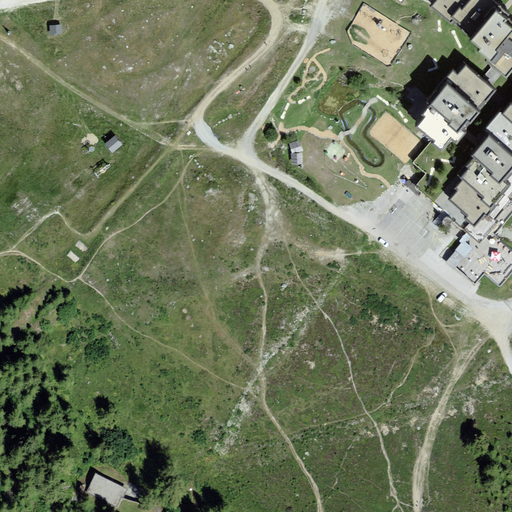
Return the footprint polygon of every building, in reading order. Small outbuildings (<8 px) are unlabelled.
[(511,16),(491,0),(434,0),(431,4),(509,68),(511,63),(511,16)] [(61,25),(48,25),(49,36),(61,36),(61,25)] [(462,65),(416,125),(447,149),(493,89),(462,65)] [(511,103),(503,115),(511,122),(511,103)] [(466,175),(449,196),(478,219),(511,176),(511,150),(491,134),(462,171),(466,175)] [(121,145),(114,136),(103,145),(110,153),(121,145)] [(484,269),(501,282),(511,267),(511,248),(494,235),(489,241),(481,236),(475,244),(474,243),(457,266),(476,280),(484,269)] [(454,266),(472,244),(463,237),(446,259),(454,266)] [(125,492),(95,479),(88,494),(118,507),(125,492)]
